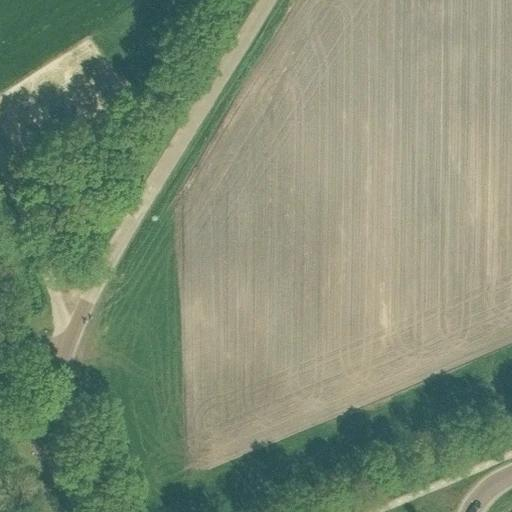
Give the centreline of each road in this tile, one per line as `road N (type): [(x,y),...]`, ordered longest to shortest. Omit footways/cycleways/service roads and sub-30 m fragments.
road 1 (unclassified): [(68,346),(107,263),(264,0)]
road 2 (unclassified): [(0,152),(68,346)]
